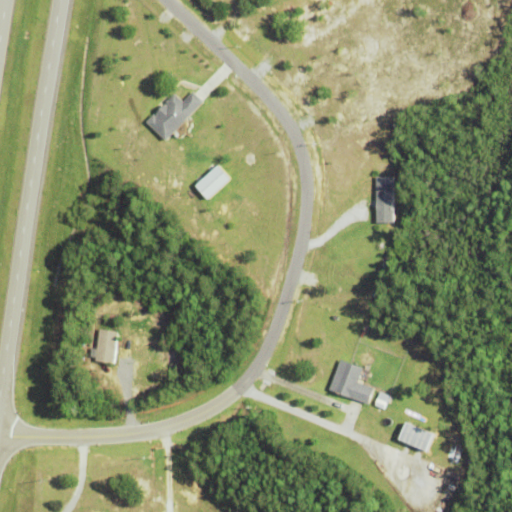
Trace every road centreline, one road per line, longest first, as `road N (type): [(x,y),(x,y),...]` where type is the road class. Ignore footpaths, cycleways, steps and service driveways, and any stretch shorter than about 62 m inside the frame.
road 1 (residential): [(163,0),(287,128),(304,210),(286,293),(243,382),(178,424),(122,435),(0,438)]
road 2 (primary): [(0,419),(63,0)]
